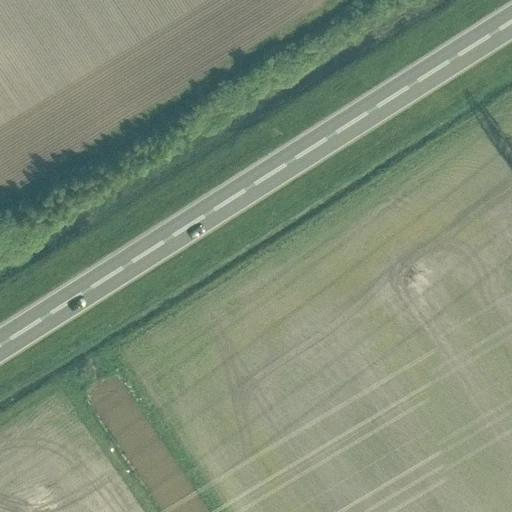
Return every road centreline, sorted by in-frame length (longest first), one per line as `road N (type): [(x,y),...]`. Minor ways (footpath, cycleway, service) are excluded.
road 1 (trunk): [(0,344),(305,151)]
road 2 (trunk): [(489,0),(415,51),(305,151)]
road 3 (trunk): [(340,129),(511,20)]
road 4 (trunk): [(340,129),(511,51)]
